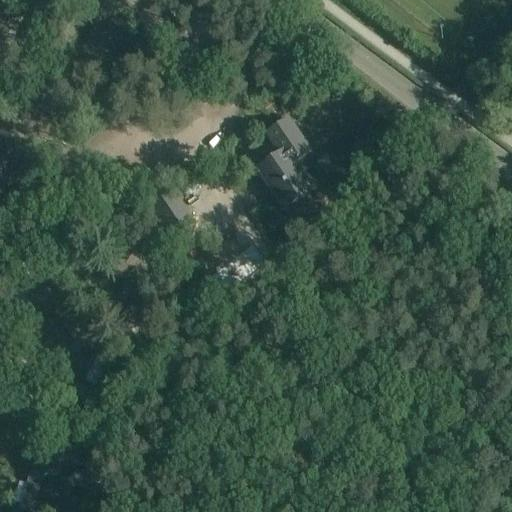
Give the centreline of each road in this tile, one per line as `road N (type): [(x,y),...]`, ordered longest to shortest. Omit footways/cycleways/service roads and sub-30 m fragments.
road 1 (track): [(140,0),(189,66),(204,142),(234,213),(65,356),(47,364),(0,358)]
road 2 (tertiary): [(511,170),(280,0)]
